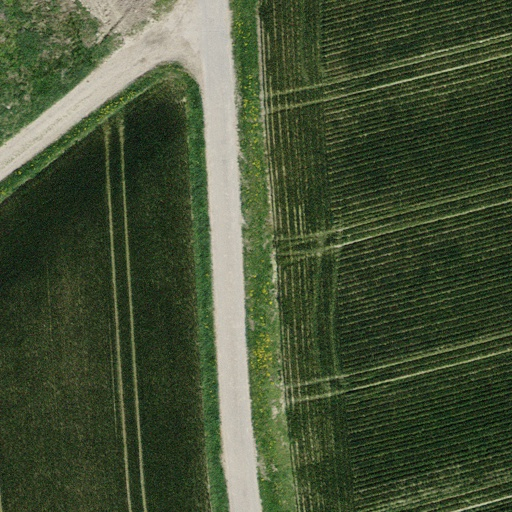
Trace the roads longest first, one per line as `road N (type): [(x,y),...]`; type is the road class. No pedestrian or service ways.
road 1 (track): [(235,511),(208,0)]
road 2 (track): [(0,166),(208,2)]
